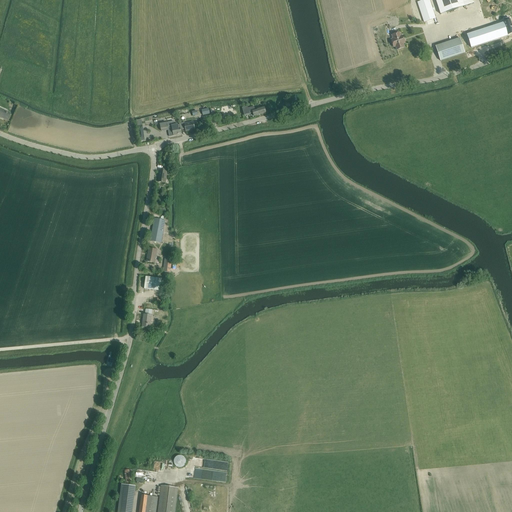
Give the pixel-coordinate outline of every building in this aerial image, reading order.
[(429,0),(426,0),(421,2),(418,3),(424,22),(436,18),(429,0)] [(435,0),(441,15),(474,3),(472,0),(435,0)] [(502,21),(502,20),(501,19),(500,15),(497,16),(495,17),(497,20),(497,22),(474,30),(480,45),(508,36),(508,35),(511,34),(511,25),(510,21),(504,23),(503,20),(502,21)] [(401,36),(400,33),(392,36),(393,39),(391,40),(394,48),(395,47),(397,50),(404,48),(403,44),(405,44),(404,41),(404,42),(403,38),(402,36),(401,36)] [(467,47),(464,48),(466,53),(476,49),(471,34),(463,36),(467,47)] [(465,53),(460,39),(436,46),(441,61),(465,53)] [(253,113),(254,117),(266,113),(264,107),(262,108),(262,109),(255,111),(254,107),(248,109),(247,107),(242,109),(244,116),(249,115),(249,114),(253,113)] [(0,108),(0,117),(7,121),(10,114),(0,108)] [(160,125),(161,132),(168,131),(169,137),(174,136),(174,135),(177,135),(178,135),(180,135),(180,134),(181,134),(180,131),(180,128),(179,129),(178,125),(175,126),(174,122),(160,125)] [(180,131),(185,130),(186,132),(195,130),(194,123),(185,124),(184,123),(179,124),(180,128),(180,131)] [(160,171),(158,182),(165,183),(167,173),(169,173),(170,170),(163,169),(163,172),(160,171)] [(165,220),(155,218),(150,241),(161,243),(165,220)] [(155,263),(157,250),(149,249),(147,262),(155,263)] [(164,272),(170,273),(172,260),(165,259),(164,272)] [(162,279),(146,277),(144,289),(160,291),(162,279)] [(150,328),(152,315),(144,314),(142,327),(150,328)] [(174,460),(174,461),(174,462),(174,464),(175,466),(177,467),(178,468),(180,468),(182,468),(184,467),(185,466),(186,464),(186,461),(186,460),(185,458),(184,457),(182,456),(180,456),(178,456),(177,456),(176,457),(175,459),(174,460)] [(226,482),(227,474),(194,471),(193,478),(226,482)] [(122,485),(118,511),(132,511),(136,487),(122,485)] [(158,511),(174,511),(178,488),(162,486),(158,511)] [(156,511),(158,497),(142,495),(139,511),(156,511)]
